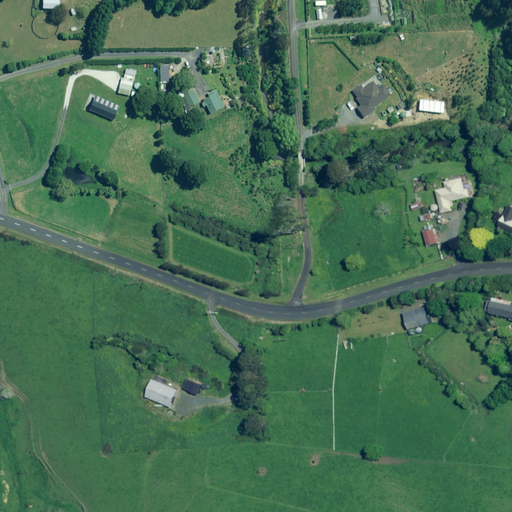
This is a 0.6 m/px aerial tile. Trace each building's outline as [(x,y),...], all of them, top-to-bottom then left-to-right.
[(58,0),(43,0),(43,8),(58,9),(58,0)] [(359,106),(357,108),(358,109),(356,111),(362,119),(374,109),(373,107),(390,95),(383,85),(377,89),(371,81),(361,89),(359,85),(350,92),(355,100),(359,106)] [(121,82),(118,93),(119,93),(118,97),(124,99),(125,95),(130,96),(133,86),(121,82)] [(200,102),(194,88),(182,93),(189,107),(200,102)] [(218,92),(203,99),(204,102),(202,103),(204,107),(206,106),(210,114),(225,106),(218,92)] [(465,189),(463,178),(446,182),(448,188),(437,191),(443,213),(454,211),(452,201),(470,197),(468,189),(465,189)] [(424,207),(422,200),(416,202),(417,205),(411,207),(412,211),(424,207)] [(511,205),(511,206),(508,212),(500,208),(495,218),(502,221),(500,227),(511,232),(511,205)] [(436,243),(433,229),(423,232),(426,246),(436,243)] [(505,300),(495,298),(494,302),(489,301),(487,312),(511,318),(511,320),(511,305),(504,304),(505,300)] [(405,322),(409,336),(424,333),(422,326),(431,324),(427,307),(403,313),(405,319),(407,318),(408,321),(405,322)] [(181,391),(155,380),(148,397),(174,408),(181,391)]
